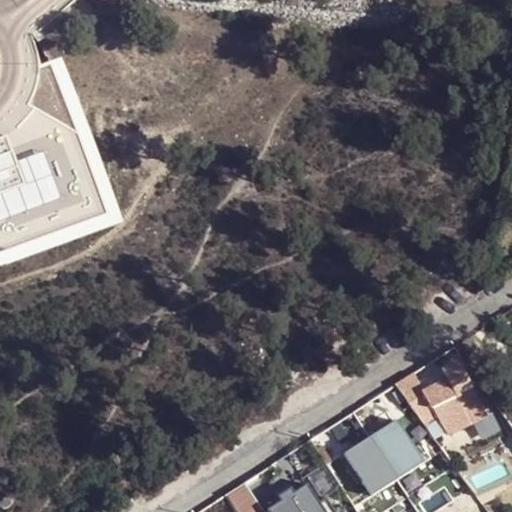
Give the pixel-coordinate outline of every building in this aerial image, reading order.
[(0,252),(107,213),(48,59),(16,71),(0,76),(0,252)] [(437,411),(446,433),(484,414),(459,362),(441,371),(446,379),(448,384),(430,393),(427,389),(418,369),(395,384),(420,420),(437,411)] [(448,384),(446,379),(427,389),(430,393),(448,384)] [(511,406),(502,414),(511,427),(511,406)] [(371,496),(390,483),(382,469),(414,448),(395,420),(344,454),(371,496)] [(348,425),(331,436),(339,449),(356,439),(348,425)] [(390,483),(427,460),(419,445),(414,448),(382,469),(390,483)] [(293,493),(306,484),(303,479),(290,489),(293,493)] [(264,511),(334,511),(326,499),(319,503),(306,484),(293,493),(290,489),(277,497),(280,502),(264,511)] [(277,497),(290,489),(287,484),(274,493),(277,497)] [(0,493),(0,506),(3,509),(5,510),(8,509),(11,508),(14,506),(15,504),(16,501),(16,498),(15,495),(13,493),(10,491),(7,491),(4,491),(1,493),(0,493)]
